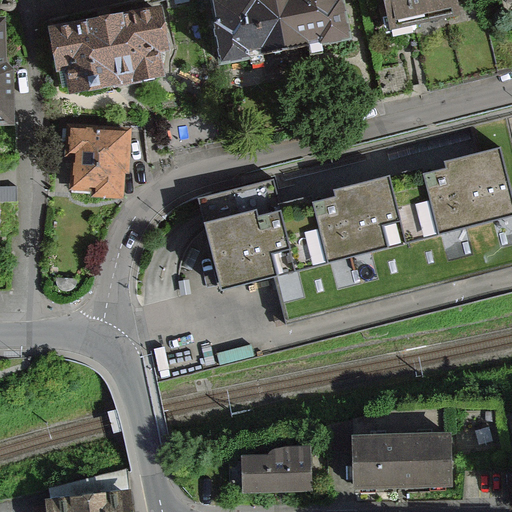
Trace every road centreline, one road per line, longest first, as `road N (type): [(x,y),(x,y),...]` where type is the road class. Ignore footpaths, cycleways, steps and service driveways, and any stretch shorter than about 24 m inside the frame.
road 1 (residential): [(511,90),(217,161),(171,182),(129,223),(102,343)]
road 2 (residential): [(162,511),(123,365),(102,343)]
